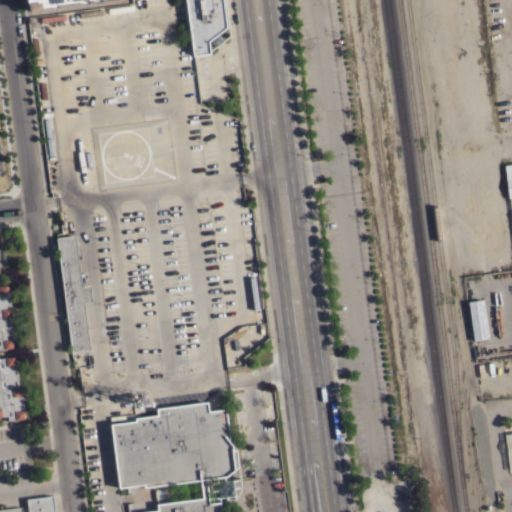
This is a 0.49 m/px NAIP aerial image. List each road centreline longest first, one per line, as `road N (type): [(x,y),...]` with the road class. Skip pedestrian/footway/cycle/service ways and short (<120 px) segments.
road 1 (primary): [(323,511),(255,0)]
road 2 (residential): [(72,511),(7,0)]
